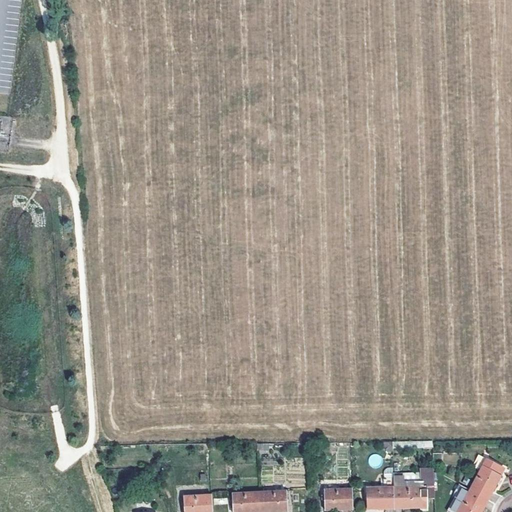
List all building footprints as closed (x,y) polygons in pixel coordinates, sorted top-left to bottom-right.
[(489,499),(501,476),(504,469),(480,456),(476,464),(482,467),(470,489),(489,499)] [(393,477),(393,482),(424,481),(423,473),(393,474),(393,477)] [(393,482),(393,477),(383,477),(383,487),(367,488),(368,509),(394,509),(393,482)] [(421,487),(424,487),(424,481),(393,482),(394,509),(422,508),(421,487)] [(481,511),(489,499),(470,489),(461,484),(449,508),(455,511),(481,511)] [(434,511),(434,487),(424,487),(421,487),(422,508),(421,511),(434,511)] [(353,509),(353,488),(325,488),(325,510),(353,509)] [(260,491),(260,511),(279,511),(287,511),(286,490),(260,491)] [(260,511),(260,491),(233,493),(234,511),(260,511)] [(212,511),(212,494),(184,496),(185,511),(212,511)]
